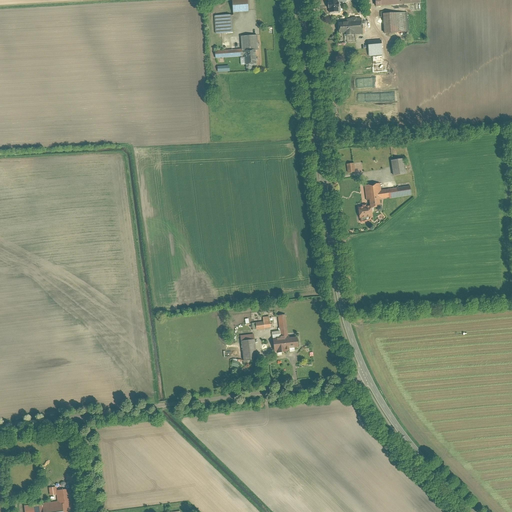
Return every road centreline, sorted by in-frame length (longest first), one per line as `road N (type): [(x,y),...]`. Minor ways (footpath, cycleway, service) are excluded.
road 1 (tertiary): [(300,0),(337,285),(367,377)]
road 2 (unclassified): [(367,377),(86,414)]
road 3 (tertiary): [(367,377),(404,436),(474,511)]
